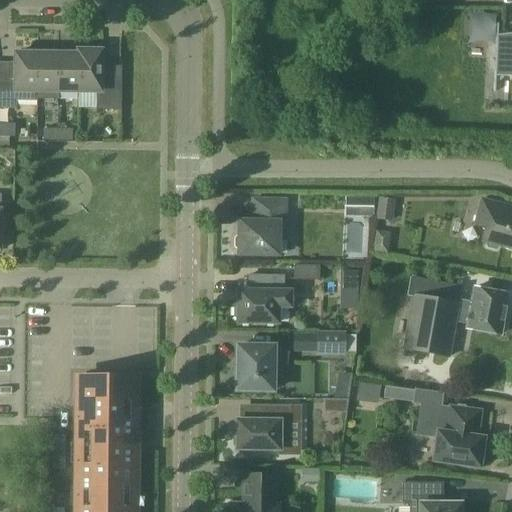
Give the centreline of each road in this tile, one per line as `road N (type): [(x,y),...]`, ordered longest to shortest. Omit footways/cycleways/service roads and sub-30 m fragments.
road 1 (residential): [(186,281),(187,28),(179,10),(152,0)]
road 2 (residential): [(183,511),(186,281)]
road 3 (residential): [(0,279),(186,281)]
